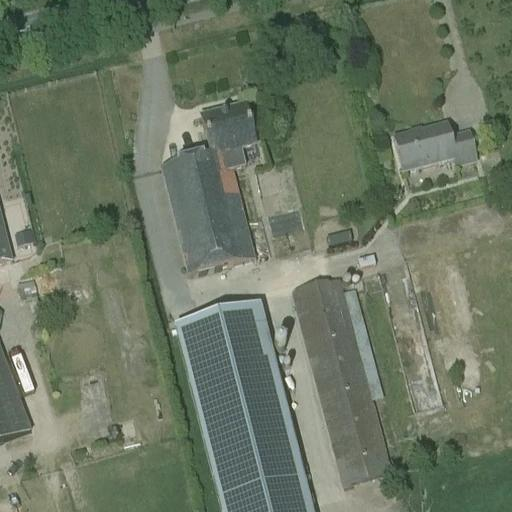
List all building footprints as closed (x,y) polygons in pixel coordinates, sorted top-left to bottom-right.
[(160,172),(174,225),(188,280),(254,264),(231,174),(245,171),(240,152),(255,149),(245,109),(200,120),(210,160),(160,172)] [(456,143),(451,144),(446,129),(420,136),(420,138),(413,140),(412,138),(394,142),(403,175),(454,162),(455,169),(476,163),(469,136),(455,140),(456,143)] [(0,267),(10,265),(0,224),(0,267)] [(17,250),(32,246),(29,235),(15,239),(17,250)] [(448,511),(389,277),(175,331),(220,511),(309,511),(268,347),(303,338),(347,511),(448,511)] [(0,446),(30,435),(0,354),(0,446)]
